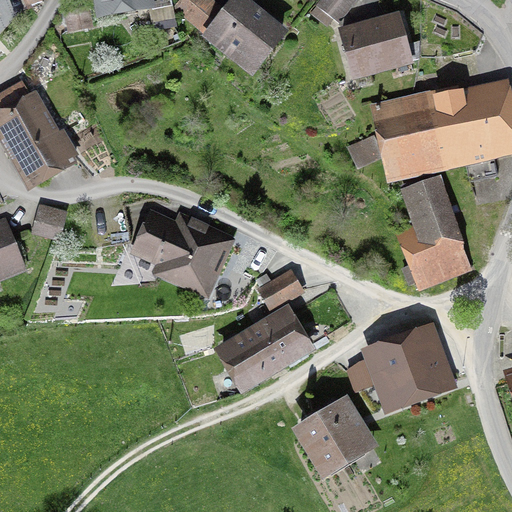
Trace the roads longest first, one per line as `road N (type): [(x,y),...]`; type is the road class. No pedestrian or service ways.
road 1 (track): [(64,511),(166,433),(254,399),(396,301)]
road 2 (tertiary): [(511,469),(480,365),(511,225)]
